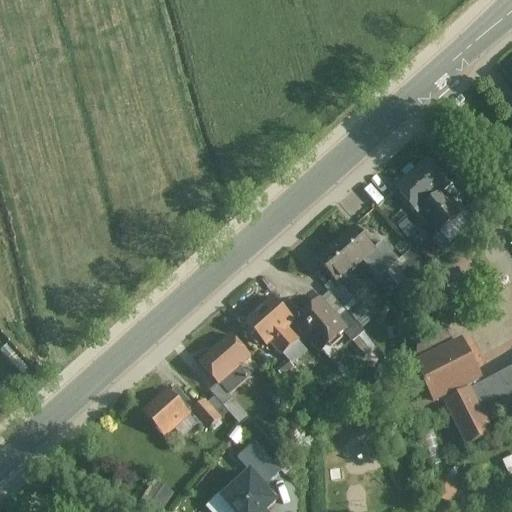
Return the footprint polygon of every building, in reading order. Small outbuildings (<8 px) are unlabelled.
[(429,162),(397,189),(440,237),(466,213),(445,192),(451,187),(429,162)] [(407,236),(432,262),(444,251),(418,225),(407,236)] [(355,227),(336,244),(359,268),(365,263),(380,280),(401,262),(384,244),(377,251),(355,227)] [(340,286),(359,268),(336,244),(317,262),(340,286)] [(274,295),(244,322),(267,347),(272,343),(283,356),(300,342),(287,329),(296,320),(274,295)] [(351,329),(322,299),(294,326),(323,355),(351,329)] [(252,358),(231,336),(199,365),(219,388),(252,358)] [(464,341),(416,366),(437,407),(485,382),(464,341)] [(511,372),(445,405),(468,450),(496,436),(487,419),(511,407),(511,372)] [(169,391),(143,413),(166,440),(192,417),(169,391)] [(223,419),(207,401),(195,412),(211,429),(223,419)] [(250,471),(265,488),(281,474),(255,444),(239,458),(250,471)] [(219,499),(230,511),(268,511),(279,503),(265,488),(250,471),(219,499)] [(457,501),(462,478),(440,473),(435,497),(457,501)]
